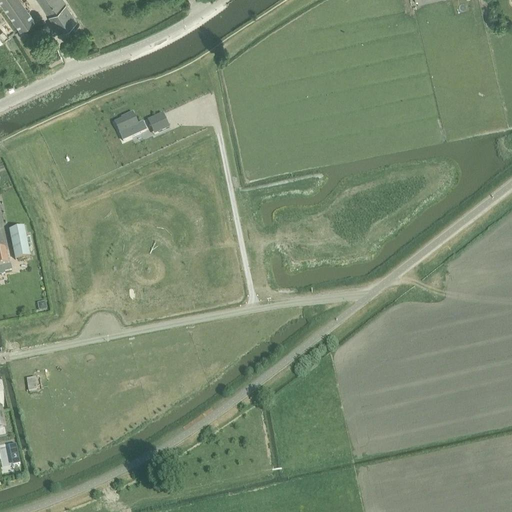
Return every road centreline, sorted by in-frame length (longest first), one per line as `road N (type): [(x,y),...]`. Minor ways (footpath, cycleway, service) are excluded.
road 1 (track): [(9,357),(255,307)]
road 2 (secondary): [(0,107),(148,44),(223,0)]
